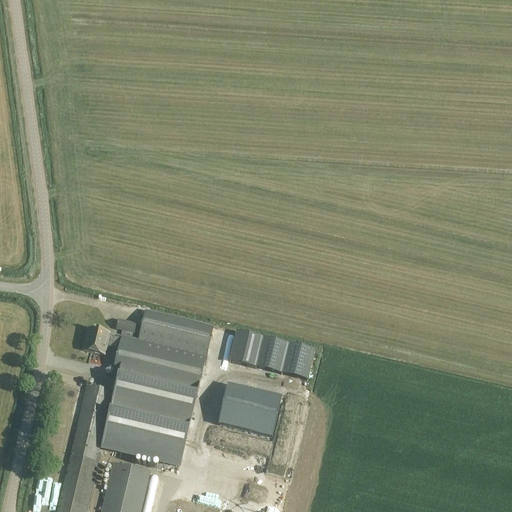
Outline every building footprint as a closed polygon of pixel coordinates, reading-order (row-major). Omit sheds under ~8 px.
[(88,339),(85,352),(102,356),(104,347),(119,350),(112,378),(115,379),(118,380),(101,449),(180,468),(213,329),(213,328),(145,312),(138,341),(98,332),(88,330),(86,338),(88,339)] [(119,321),(117,330),(135,335),(140,336),(142,327),(137,325),(119,321)] [(255,369),(262,340),(236,334),(230,363),(255,369)] [(87,387),(57,511),(87,511),(101,455),(98,455),(100,448),(111,400),(113,393),(112,393),(97,389),(87,387)] [(228,387),(219,426),(272,439),(281,400),(228,387)] [(113,466),(102,511),(140,511),(149,474),(113,466)]
